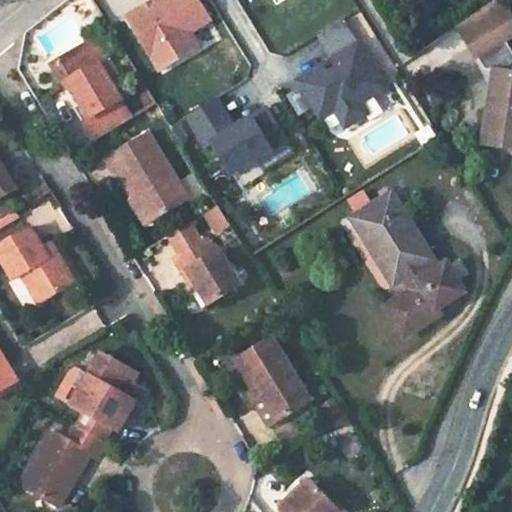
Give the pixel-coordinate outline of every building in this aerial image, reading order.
[(195,32),(215,21),(202,0),(158,0),(131,16),(163,70),(189,55),(184,47),(186,38),(195,32)] [(404,0),(401,2),(405,10),(420,0),(404,0)] [(511,38),(511,15),(502,0),(499,0),(456,29),(484,71),(492,73),(481,146),(511,150),(511,57),(503,44),(511,38)] [(386,88),(345,21),(318,37),(338,69),(330,74),(325,67),(300,82),(322,119),(336,110),(347,128),(368,115),(361,104),(373,97),(386,88)] [(203,47),(195,32),(186,38),(184,47),(189,55),(203,47)] [(101,40),(60,62),(72,84),(76,81),(89,104),(96,117),(89,120),(100,140),(139,119),(118,82),(108,65),(112,63),(101,40)] [(112,63),(108,65),(118,82),(122,80),(112,63)] [(384,114),(373,97),(361,104),(368,115),(372,121),(384,114)] [(287,141),(268,109),(235,129),(217,99),(188,117),(207,148),(214,144),(232,175),(257,159),(287,141)] [(89,104),(82,107),(89,120),(96,117),(89,104)] [(153,133),(110,159),(118,174),(122,171),(139,201),(142,199),(157,223),(193,204),(153,133)] [(265,172),(295,154),(287,141),(257,159),(265,172)] [(0,152),(0,202),(31,187),(22,168),(12,174),(0,152)] [(369,252),(390,286),(401,279),(409,291),(391,303),(409,333),(428,321),(421,311),(431,306),(434,311),(461,293),(443,263),(427,273),(422,266),(433,259),(392,193),(357,215),(376,247),(369,252)] [(139,201),(135,203),(149,228),(157,223),(142,199),(139,201)] [(349,220),(369,252),(376,247),(357,215),(349,220)] [(197,228),(173,241),(184,260),(207,247),(197,228)] [(33,229),(0,247),(0,255),(16,282),(24,277),(41,305),(78,284),(63,259),(53,265),(44,248),(33,229)] [(53,243),(44,248),(53,265),(63,259),(53,243)] [(184,260),(179,263),(188,278),(192,276),(202,293),(212,311),(245,294),(225,258),(220,260),(211,245),(207,247),(184,260)] [(192,276),(188,278),(198,296),(202,293),(192,276)] [(383,307),(401,337),(409,333),(391,303),(383,307)] [(279,349),(242,371),(250,385),(244,388),(260,416),(271,409),(284,433),(317,414),(279,349)] [(0,352),(0,394),(18,384),(0,352)] [(82,419),(111,437),(115,440),(123,426),(133,410),(124,404),(133,389),(137,382),(102,360),(88,382),(84,388),(70,380),(55,403),(82,419)] [(70,380),(84,388),(88,382),(78,375),(70,380)] [(133,389),(124,404),(133,410),(123,426),(128,429),(147,398),(133,389)] [(271,409),(260,416),(274,439),(284,433),(271,409)] [(111,437),(82,419),(73,435),(102,453),(111,437)] [(49,439),(17,492),(48,511),(57,511),(87,464),(93,467),(102,453),(73,435),(64,448),(49,439)] [(331,511),(314,493),(293,511),(331,511)]
